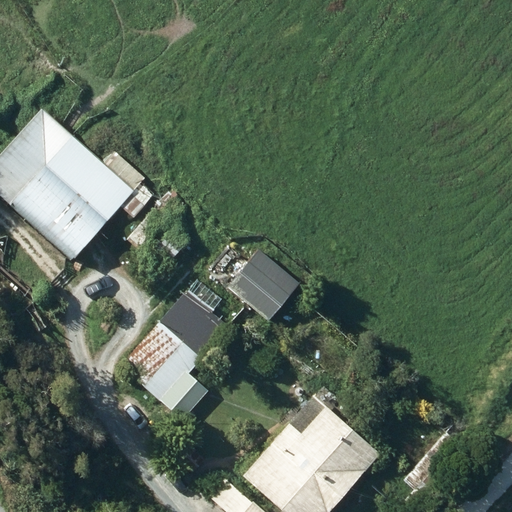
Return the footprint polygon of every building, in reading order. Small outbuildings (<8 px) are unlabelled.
[(40,108),(0,154),(0,196),(71,258),(132,188),(40,108)] [(130,195),(121,205),(134,217),(143,206),(130,195)] [(152,210),(129,236),(141,246),(163,220),(152,210)] [(194,242),(179,227),(154,253),(169,268),(194,242)] [(292,297),(251,260),(229,284),(270,321),(292,297)] [(195,279),(121,364),(161,400),(187,371),(189,373),(232,324),(213,308),(220,301),(195,279)] [(313,393),(242,474),(285,511),(327,511),(380,452),(313,393)] [(444,431),(402,480),(422,497),(465,449),(444,431)] [(183,433),(167,452),(192,472),(207,453),(183,433)] [(227,511),(265,511),(254,501),(252,504),(237,490),(222,507),(227,511)]
